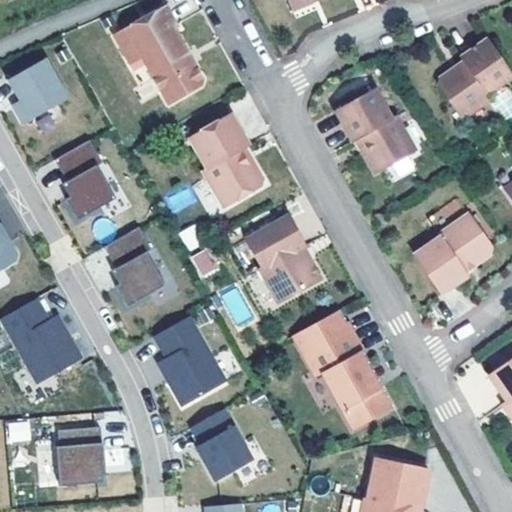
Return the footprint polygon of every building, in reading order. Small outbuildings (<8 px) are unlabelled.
[(287,0),(292,9),(312,1),(312,0),(287,0)] [(167,5),(115,33),(131,62),(143,55),(169,102),(201,85),(203,78),(197,67),(191,65),(184,53),(188,51),(174,25),(177,24),(167,5)] [(438,86),(462,119),(491,98),(488,94),(511,76),(511,72),(488,38),(461,57),(466,65),(454,73),(449,72),(440,79),(438,86)] [(188,51),(184,53),(191,65),(197,67),(188,51)] [(46,59),(9,80),(21,101),(13,105),(23,123),(68,97),(46,59)] [(366,149),(362,151),(375,173),(415,151),(396,116),(392,119),(375,89),(335,110),(353,141),(356,140),(359,138),(366,149)] [(231,114),(189,137),(207,168),(202,170),(223,207),(260,187),(262,180),(252,161),(248,163),(241,150),(244,148),(249,145),(231,114)] [(356,140),(362,151),(366,149),(359,138),(356,140)] [(65,199),(77,220),(116,198),(97,165),(102,162),(89,139),(54,159),(67,181),(62,184),(70,196),(65,199)] [(244,148),(241,150),(248,163),(252,161),(244,148)] [(511,183),(503,189),(511,201),(511,183)] [(189,186),(164,197),(172,213),(196,202),(189,186)] [(439,237),(413,255),(440,294),(467,275),(463,269),(474,261),(475,263),(490,253),(491,246),(468,213),(438,235),(439,237)] [(288,215),(246,239),(262,268),(260,269),(278,302),(320,279),(310,261),(305,259),(299,249),(302,247),(305,246),(288,215)] [(0,235),(2,240),(9,242),(0,225),(0,235)] [(139,226),(104,246),(116,268),(112,270),(119,283),(115,286),(127,306),(165,285),(147,252),(152,249),(139,226)] [(194,226),(181,234),(189,249),(203,242),(194,226)] [(0,269),(14,261),(16,254),(9,242),(2,240),(0,235),(0,269)] [(302,247),(299,249),(305,259),(310,261),(302,247)] [(204,251),(193,257),(203,275),(214,269),(204,251)] [(36,298),(1,317),(38,383),(81,358),(57,315),(48,320),(36,298)] [(340,309),(311,325),(320,343),(303,353),(316,376),(322,373),(353,429),(394,407),(340,309)] [(188,316),(154,335),(167,357),(162,360),(173,378),(169,381),(183,406),(224,382),(210,358),(212,357),(188,316)] [(311,325),(293,335),(303,353),(320,343),(311,325)] [(511,358),(489,375),(507,402),(509,401),(511,404),(511,411),(511,417),(511,418),(511,358)] [(507,402),(503,405),(511,417),(511,411),(511,404),(509,401),(507,402)] [(215,479),(252,459),(223,408),(191,426),(201,444),(208,458),(204,460),(215,479)] [(27,422),(10,424),(11,439),(29,438),(27,422)] [(100,426),(57,430),(59,446),(56,446),(60,485),(103,481),(101,464),(103,463),(100,426)] [(197,446),(204,460),(208,458),(201,444),(197,446)] [(420,511),(429,469),(376,458),(368,499),(365,498),(362,511),(407,511),(408,508),(413,509),(420,511)] [(241,511),(240,503),(206,506),(206,511),(241,511)]
